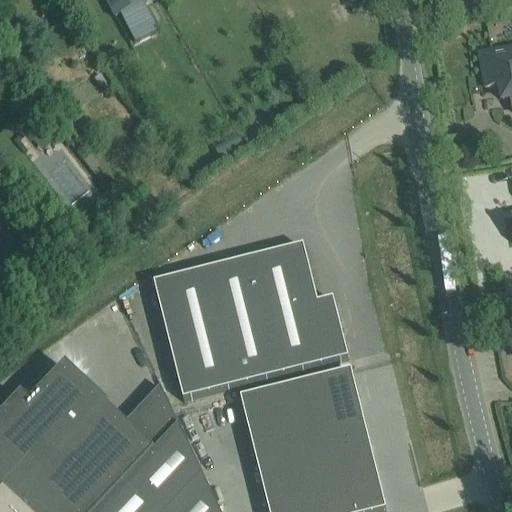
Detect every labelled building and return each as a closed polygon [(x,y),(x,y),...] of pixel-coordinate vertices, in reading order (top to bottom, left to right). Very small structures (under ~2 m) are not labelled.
[(40,0),(12,0),(34,38),(55,27),(40,0)] [(140,0),(104,0),(115,20),(143,5),(140,0)] [(290,0),(259,0),(273,32),(300,20),(290,0)] [(319,0),(322,7),(337,0),(347,24),(360,19),(353,2),(357,0),(319,0)] [(356,47),(314,78),(328,98),(371,68),(356,47)] [(511,53),(502,55),(482,59),(488,92),(501,90),(503,104),(510,103),(511,112),(511,53)] [(35,57),(15,70),(20,80),(26,77),(34,87),(49,77),(35,57)] [(50,149),(35,129),(27,134),(41,154),(50,149)] [(348,364),(334,304),(318,308),(304,251),(155,288),(184,404),(348,364)] [(174,511),(204,480),(180,429),(155,455),(62,368),(26,406),(18,397),(0,416),(0,511),(174,511)] [(385,511),(351,375),(241,403),(268,511),(385,511)] [(219,511),(204,480),(174,511),(219,511)]
